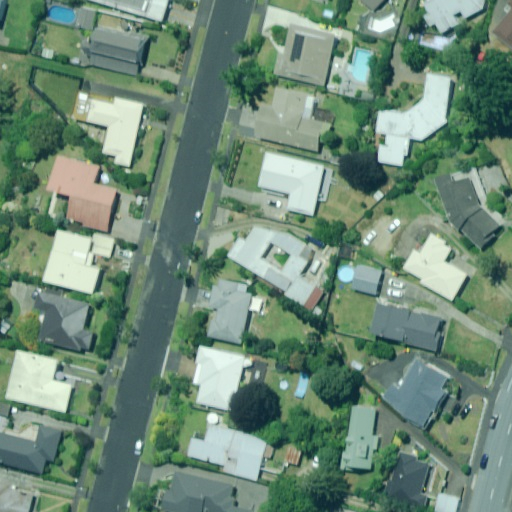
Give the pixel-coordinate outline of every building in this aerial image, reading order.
[(0,0),(0,21),(6,23),(12,0),(0,0)] [(86,0),(87,1),(141,17),(164,24),(170,0),(86,0)] [(360,0),(373,12),(385,0),(360,0)] [(427,0),(425,1),(433,15),(427,18),(432,28),(438,25),(443,35),(461,25),(456,16),(463,12),(466,18),(484,9),(487,0),(427,0)] [(99,12),(83,8),(77,28),(93,32),(99,12)] [(511,19),(498,36),(511,46),(511,19)] [(149,39),(100,28),(91,67),(140,78),(149,39)] [(308,33),(293,29),(287,53),(282,52),(277,75),(325,87),(337,40),(308,33)] [(456,79),(435,74),(427,113),(415,112),(408,117),(385,113),(380,134),(392,136),(389,148),(384,147),(381,163),(405,168),(411,139),(426,142),(449,124),(447,120),(456,79)] [(318,99),(281,90),(277,107),(266,105),(258,138),(322,154),(327,135),(331,136),(333,126),(312,121),(318,99)] [(120,107),(81,97),(76,119),(114,129),(108,154),(121,158),(119,165),(133,168),(149,106),(122,100),(120,107)] [(334,171),(275,156),(267,189),(294,196),(291,208),(316,215),(320,201),(326,203),(328,193),(334,171)] [(104,168),(66,158),(57,192),(79,198),(73,220),(89,224),(88,227),(111,233),(121,192),(100,186),(104,168)] [(483,204),(471,170),(441,181),(457,227),(483,252),(492,243),(504,230),(483,204)] [(307,250),(264,223),(251,243),(245,240),(234,258),(289,293),(287,296),(313,312),(326,293),(302,278),(311,263),(302,258),(307,250)] [(96,241),(63,232),(49,282),(98,295),(105,270),(95,267),(98,255),(111,259),(116,241),(97,235),(96,241)] [(457,247),(436,236),(430,247),(424,244),(409,270),(427,280),(425,284),(456,302),(470,276),(448,263),(457,247)] [(384,274),(360,268),(354,290),(378,297),(384,274)] [(251,287),(225,281),(223,288),(219,287),(214,308),(223,310),(221,322),(217,321),(213,338),(244,345),(255,296),(249,295),(251,287)] [(53,314),(46,342),(84,352),(85,349),(92,351),(97,334),(87,332),(94,305),(47,293),(42,311),(53,314)] [(446,338),(451,320),(421,311),(420,315),(382,304),(373,334),(440,353),(444,340),(444,337),(446,338)] [(247,358),(204,348),(196,383),(206,386),(202,404),(234,412),(247,358)] [(62,362),(23,352),(11,399),(68,413),(75,386),(57,382),(62,362)] [(452,380),(424,360),(403,389),(398,386),(388,399),(428,427),(451,394),(445,389),(452,380)] [(376,410),(355,407),(349,453),(345,452),(343,467),(372,471),(377,437),(373,436),(376,410)] [(67,428),(14,414),(8,434),(0,431),(0,462),(46,475),(50,461),(57,463),(67,428)] [(261,471),(270,442),(229,430),(231,423),(215,419),(208,443),(196,440),(191,457),(228,467),(226,473),(258,482),(261,471)] [(389,480),(384,498),(427,510),(431,495),(436,497),(444,468),(421,463),(422,459),(402,453),(395,482),(389,480)] [(239,506),(235,490),(236,487),(178,471),(167,511),(168,511),(258,511),(239,506)] [(0,511),(37,511),(42,494),(36,492),(0,482),(0,511)] [(457,511),(460,501),(442,497),(438,511),(457,511)]
